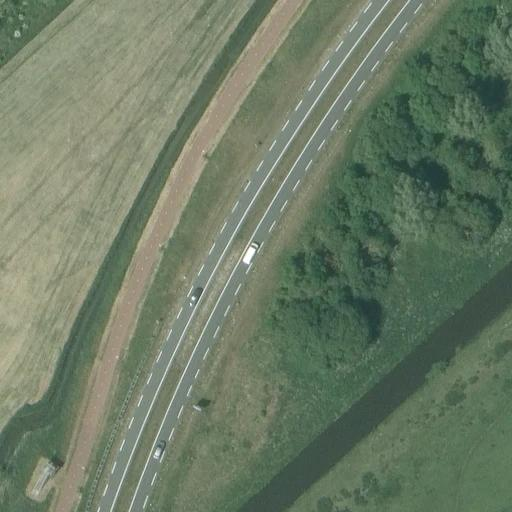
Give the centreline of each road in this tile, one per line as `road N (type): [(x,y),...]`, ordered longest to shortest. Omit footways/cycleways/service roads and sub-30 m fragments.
road 1 (primary): [(385,0),(305,106),(210,261),(102,511)]
road 2 (primary): [(134,511),(233,283),(328,124),(415,0)]
